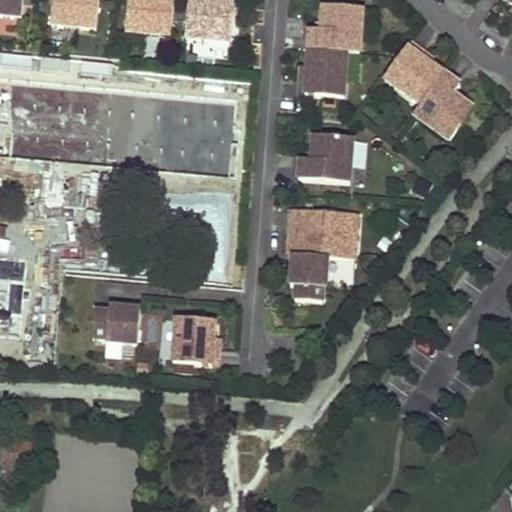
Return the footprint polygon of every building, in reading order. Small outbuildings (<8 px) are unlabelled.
[(0,0),(0,16),(19,19),(20,0),(0,0)] [(55,0),(53,28),(98,32),(101,0),(55,0)] [(131,0),(129,35),(174,40),(178,1),(171,0),(131,0)] [(192,2),(188,41),(233,46),(237,7),(221,5),(192,2)] [(350,56),(362,58),(365,11),(325,9),(324,23),(324,34),(315,33),(312,33),(311,53),(350,56)] [(315,33),(324,34),(324,23),(316,22),(315,33)] [(414,44),(410,50),(433,67),(438,61),(414,44)] [(387,82),(424,108),(446,76),(433,67),(410,50),(387,82)] [(350,56),(311,53),(309,70),(309,79),(348,83),(350,56)] [(66,102),(116,108),(120,60),(70,55),(66,102)] [(140,69),(125,67),(122,92),(137,94),(140,69)] [(446,76),(424,108),(417,117),(453,144),(476,113),(465,105),(456,98),(461,91),(463,88),(446,76)] [(308,99),(309,79),(301,78),(300,98),(308,99)] [(348,83),(309,79),(308,99),(346,102),(348,83)] [(471,98),(461,91),(456,98),(465,105),(471,98)] [(155,158),(156,151),(184,153),(183,161),(232,166),(236,120),(212,119),(213,102),(180,99),(178,114),(140,111),(135,156),(155,158)] [(0,160),(27,163),(30,127),(0,123),(0,160)] [(301,163),(299,183),(350,187),(353,142),(314,139),(313,155),(312,164),(306,163),(301,163)] [(156,151),(155,158),(183,161),(184,153),(156,151)] [(357,218),(291,213),(290,227),(295,228),(292,258),(327,260),(353,262),(357,218)] [(327,260),(292,258),(290,289),(295,289),(294,303),(321,305),(323,291),(325,292),(327,260)] [(112,314),(97,313),(95,341),(109,342),(109,344),(140,347),(143,312),(112,309),(112,314)] [(219,364),(219,315),(173,315),(173,364),(219,364)] [(6,319),(5,337),(19,338),(17,365),(59,368),(62,323),(6,319)] [(175,365),(175,374),(194,376),(195,366),(175,365)] [(3,468),(29,470),(32,445),(5,442),(3,468)]
